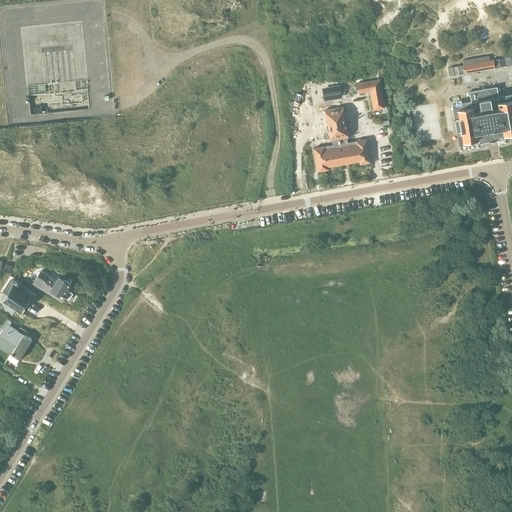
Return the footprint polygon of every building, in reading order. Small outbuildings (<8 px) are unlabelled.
[(495,68),(494,64),(493,60),(482,62),(481,58),(463,62),(465,73),(495,68)] [(357,84),(352,85),(354,94),(358,93),(358,94),(369,92),(373,110),(385,108),(380,79),(357,83),(357,84)] [(27,85),(30,116),(89,111),(86,80),(27,85)] [(339,87),(323,90),(325,100),(340,97),(339,87)] [(511,95),(498,97),(497,87),(469,92),(470,95),(467,96),(468,99),(470,98),(471,102),(451,105),(459,147),(478,143),(478,144),(511,137),(511,95)] [(325,112),(313,115),(315,123),(326,121),(327,123),(326,124),(326,126),(326,127),(326,129),(327,130),(327,131),(328,133),(329,134),(330,141),(332,141),(333,145),(313,148),(317,172),(328,170),(327,165),(330,164),(331,165),(334,166),(338,165),(341,163),(341,161),(344,161),(345,162),(348,163),(352,163),(355,161),(355,160),(359,159),(360,164),(370,162),(366,139),(355,141),(347,143),(346,138),(347,138),(342,107),(325,110),(325,111),(325,112)] [(5,265),(3,272),(10,274),(12,266),(5,265)] [(40,288),(62,302),(64,298),(68,300),(72,294),(65,290),(71,281),(68,280),(66,283),(59,278),(57,281),(40,271),(32,284),(35,286),(34,288),(38,291),(40,288)] [(22,287),(9,279),(2,290),(8,294),(3,303),(20,313),(31,297),(20,290),(22,287)] [(19,327),(17,331),(6,324),(8,320),(5,318),(0,326),(0,327),(3,329),(0,333),(0,348),(19,360),(31,340),(26,336),(28,333),(19,327)]
